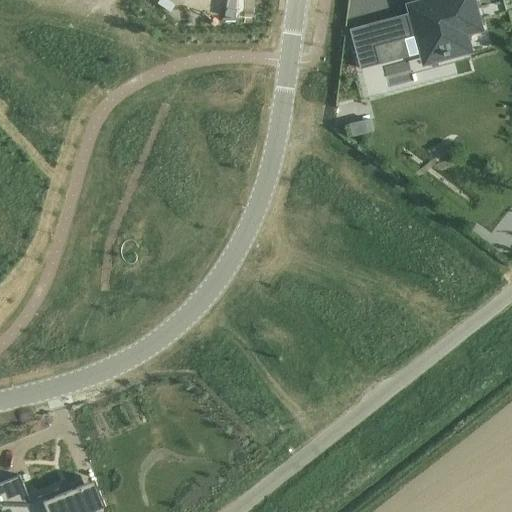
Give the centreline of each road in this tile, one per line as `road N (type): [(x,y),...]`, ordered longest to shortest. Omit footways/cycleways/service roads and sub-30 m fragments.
road 1 (residential): [(0,402),(102,371),(158,339),(233,261),(276,155),(300,0)]
road 2 (unclassified): [(243,511),(511,296)]
